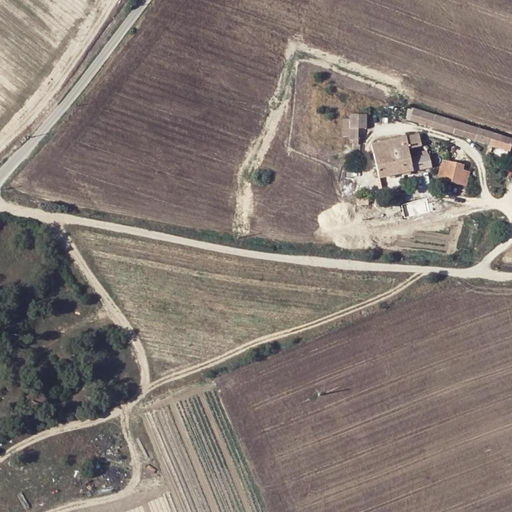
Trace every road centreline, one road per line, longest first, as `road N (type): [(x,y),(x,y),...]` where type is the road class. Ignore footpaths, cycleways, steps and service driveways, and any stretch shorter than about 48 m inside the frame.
road 1 (unclassified): [(511,277),(269,257),(32,209)]
road 2 (residential): [(0,460),(68,424),(117,413),(141,376),(127,342),(32,209)]
road 3 (unclassified): [(144,0),(0,174)]
